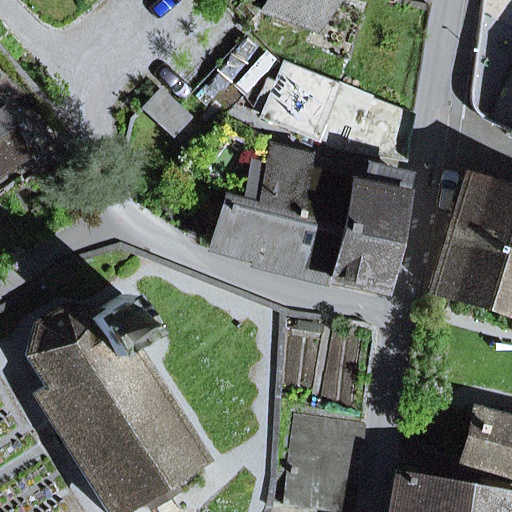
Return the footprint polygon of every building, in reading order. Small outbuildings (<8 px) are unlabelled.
[(329,0),(262,0),(267,3),(261,12),(311,29),(329,0)] [(511,15),(511,0),(489,0),(487,9),(511,15)] [(0,156),(13,148),(27,169),(71,141),(0,56),(0,156)] [(345,150),(405,161),(413,115),(335,81),(334,85),(286,66),(264,117),(313,138),(324,110),(356,122),(345,150)] [(172,137),(189,118),(159,91),(142,109),(172,137)] [(251,257),(251,260),(325,277),(348,185),(303,172),(308,154),(276,148),(272,142),(225,116),(181,162),(229,186),(211,247),(251,257)] [(325,277),(374,290),(402,177),(366,168),(361,188),(348,185),(325,277)] [(511,196),(463,181),(428,290),(511,316),(511,196)] [(34,394),(106,511),(121,511),(156,491),(202,462),(130,347),(149,335),(124,295),(92,314),(62,308),(34,325),(26,356),(45,387),(34,394)] [(511,422),(476,412),(462,464),(511,477),(511,422)] [(313,510),(316,495),(354,501),(364,424),(295,415),(283,505),(313,510)] [(511,511),(511,498),(475,491),(430,483),(399,477),(391,511),(511,511)]
